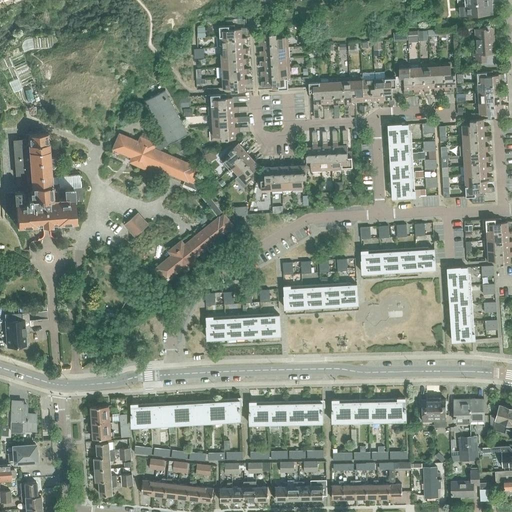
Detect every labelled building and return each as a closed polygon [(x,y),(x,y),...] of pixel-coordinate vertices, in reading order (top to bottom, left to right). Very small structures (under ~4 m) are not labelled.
[(467,0),(467,5),(463,5),(464,15),(492,13),(491,0),(467,0)] [(439,20),(439,28),(449,29),(449,24),(444,20),(439,20)] [(217,36),(228,36),(229,40),(241,39),(241,38),(241,33),(246,33),(246,28),(239,28),(239,29),(235,29),(234,25),(220,26),(220,36),(217,36)] [(205,27),(197,27),(197,38),(205,37),(205,27)] [(476,53),(473,54),(474,62),(481,61),(481,65),(494,64),(493,53),(494,53),(493,28),(475,29),(476,53)] [(428,40),(427,30),(418,31),(419,41),(428,40)] [(408,31),(408,42),(418,42),(417,31),(408,31)] [(264,45),(264,44),(276,43),(277,47),(288,47),(288,36),(277,37),(276,33),(263,33),(264,40),(258,41),(258,46),(264,45)] [(217,36),(217,46),(229,46),(229,50),(242,50),(241,49),(242,49),(241,43),(247,43),(247,38),(241,38),(241,39),(229,40),(228,36),(217,36)] [(301,37),(301,45),(313,44),(312,36),(301,37)] [(382,40),(372,41),(373,49),(382,49),(382,40)] [(265,55),(265,54),(277,53),(277,58),(289,57),(288,47),(277,47),(276,43),(264,44),(264,45),(264,50),(259,51),(259,56),(265,55)] [(221,47),(222,56),(230,56),(230,60),(242,60),(242,58),(242,53),(248,53),(247,48),(242,49),(241,49),(242,50),(229,50),(229,46),(217,46),(217,47),(221,47)] [(260,66),(265,66),(265,64),(278,64),(278,68),(290,67),(289,57),(277,58),(277,53),(265,54),(265,55),(265,61),(259,61),(260,66)] [(222,56),(222,67),(230,66),(230,70),(243,70),(243,69),(243,63),(248,63),(248,58),(242,58),(242,60),(230,60),(230,56),(222,56)] [(440,62),(429,63),(430,75),(434,74),(435,87),(434,87),(434,92),(439,92),(439,87),(444,86),(445,86),(445,74),(440,74),(440,62)] [(450,62),(440,62),(440,74),(445,74),(445,86),(444,86),(444,92),(449,92),(449,86),(456,86),(455,73),(451,73),(450,62)] [(429,66),(420,67),(420,75),(424,75),(425,87),(424,87),(424,93),(429,93),(429,87),(434,87),(435,87),(434,74),(430,75),(429,63),(429,66)] [(260,76),(266,76),(266,75),(278,74),(278,78),(290,77),(290,67),(278,68),(278,64),(265,64),(265,66),(265,71),(260,71),(260,76)] [(410,76),(409,64),(399,65),(400,83),(404,83),(404,87),(403,87),(404,94),(409,94),(408,89),(413,88),(415,88),(414,76),(410,76)] [(409,64),(410,76),(414,76),(415,88),(413,88),(414,94),(419,93),(418,88),(424,88),(424,87),(425,87),(424,75),(420,75),(420,67),(410,68),(409,64)] [(222,67),(223,77),(231,76),(231,81),(243,80),(243,79),(244,79),(243,74),(249,73),(248,68),(243,69),(243,70),(230,70),(230,66),(222,67)] [(477,72),(478,82),(486,82),(486,86),(499,85),(498,84),(499,84),(498,79),(504,79),(504,74),(497,74),(497,75),(492,75),(492,71),(477,72)] [(266,75),(266,76),(266,81),(261,81),(261,86),(268,86),(268,85),(272,85),(273,89),(287,88),(287,78),(290,78),(290,77),(278,78),(278,74),(266,75)] [(231,76),(223,77),(223,87),(231,87),(231,91),(244,91),(244,84),(249,83),(249,78),(244,79),(243,79),(243,80),(231,81),(231,76)] [(362,76),(349,77),(350,89),(354,88),(355,101),(363,100),(362,80),(362,76)] [(339,77),(329,78),(330,90),(334,90),(335,102),(333,102),(334,108),(339,107),(338,102),(344,102),(343,101),(345,101),(344,89),(340,89),(339,77)] [(349,77),(339,77),(340,89),(344,89),(345,101),(343,101),(344,102),(344,107),(349,107),(348,101),(355,101),(354,88),(350,89),(349,77)] [(329,78),(319,79),(320,90),(324,90),(324,102),(323,103),(323,108),(328,108),(328,102),(333,102),(335,102),(334,90),(330,90),(329,78)] [(385,78),(375,79),(375,87),(371,87),(372,100),(378,100),(379,105),(384,105),(383,99),(382,99),(381,87),(385,87),(385,78)] [(395,78),(385,78),(385,87),(381,87),(382,99),(383,99),(388,99),(389,104),(394,104),(393,97),(392,97),(392,93),(396,92),(395,78)] [(320,90),(319,79),(308,79),(309,98),(314,97),(314,102),(313,102),(313,109),(318,109),(318,103),(323,103),(324,102),(324,90),(320,90)] [(375,79),(362,80),(363,100),(372,100),(371,87),(375,87),(375,79)] [(474,82),(475,93),(487,92),(487,96),(499,96),(499,94),(499,89),(505,89),(504,84),(499,84),(498,84),(499,85),(486,86),(486,82),(478,82),(474,82)] [(31,89),(24,90),(27,102),(34,100),(31,89)] [(194,166),(159,151),(161,148),(164,146),(174,140),(180,150),(188,146),(182,136),(188,133),(165,89),(145,99),(165,137),(153,143),(140,138),(138,142),(120,135),(114,148),(133,157),(131,161),(145,167),(147,162),(186,179),(184,183),(198,189),(219,216),(184,243),(181,239),(169,249),(173,253),(156,266),(166,278),(182,265),(185,269),(197,259),(194,255),(229,227),(229,226),(233,223),(200,184),(196,183),(197,180),(194,179),(198,169),(193,167),(194,166)] [(475,93),(476,103),(487,102),(487,106),(500,106),(500,104),(500,99),(505,99),(505,94),(499,94),(499,96),(487,96),(487,92),(475,93)] [(211,94),(212,105),(220,104),(220,109),(232,108),(232,107),(233,107),(232,101),(238,101),(237,96),(231,97),(231,98),(226,98),(226,94),(211,94)] [(173,95),(179,106),(190,106),(190,97),(173,95)] [(487,102),(476,103),(479,103),(480,113),(488,113),(488,117),(501,116),(500,109),(506,109),(505,104),(500,104),(500,106),(487,106),(487,102)] [(209,115),(212,115),(221,115),(221,119),(233,118),(233,117),(233,112),(238,111),(238,106),(233,107),(232,107),(232,108),(220,109),(220,104),(212,105),(208,105),(209,115)] [(212,115),(213,125),(221,125),(221,129),(234,128),(234,127),(233,122),(239,121),(239,117),(233,117),(233,118),(221,119),(221,115),(212,115)] [(463,134),(463,135),(471,134),(471,130),(483,130),(483,131),(489,131),(488,126),(483,126),(482,119),(470,120),(470,124),(462,124),(462,125),(459,125),(459,134),(463,134)] [(434,123),(422,123),(423,133),(434,132),(434,123)] [(390,124),(388,124),(388,127),(391,127),(391,135),(389,135),(389,145),(392,145),(392,153),(390,153),(390,163),(393,163),(394,171),(391,171),(392,181),(394,181),(395,189),(392,189),(393,198),(411,197),(412,196),(412,190),(408,130),(408,124),(401,124),(394,124),(390,124)] [(221,125),(213,125),(209,125),(210,135),(211,140),(234,139),(234,132),(240,132),(239,127),(234,127),(234,128),(221,129),(221,125)] [(460,145),(471,145),(471,140),(483,140),(483,141),(484,141),(489,141),(489,136),(483,136),(483,131),(483,130),(471,130),(471,134),(463,135),(463,145),(460,145)] [(55,156),(54,156),(54,152),(53,143),(47,144),(46,133),(26,134),(26,135),(28,135),(28,139),(12,140),(15,174),(20,174),(21,179),(29,179),(29,184),(32,184),(32,190),(3,192),(5,209),(15,208),(17,223),(35,222),(35,221),(41,220),(41,222),(50,222),(50,219),(56,219),(56,220),(76,219),(75,200),(83,200),(82,187),(81,187),(80,177),(79,174),(67,175),(61,176),(50,176),(49,164),(55,164),(55,156)] [(333,146),(328,146),(328,147),(326,147),(327,159),(331,159),(332,170),(342,170),(341,158),(337,158),(336,146),(338,146),(337,140),(332,140),(333,146)] [(343,145),(338,146),(336,146),(337,158),(341,158),(342,170),(352,169),(351,151),(347,151),(347,147),(348,146),(348,140),(343,140),(343,145)] [(460,145),(460,156),(472,155),(472,151),(484,150),(484,151),(490,151),(490,146),(484,146),(484,141),(483,141),(483,140),(471,140),(471,145),(460,145)] [(317,147),(317,141),(312,142),(312,147),(306,148),(306,160),(310,160),(311,171),(321,171),(321,159),(317,159),(316,147),(317,147)] [(317,147),(316,147),(317,159),(321,159),(321,171),(332,170),(331,159),(327,159),(326,147),(328,147),(328,146),(327,141),(322,141),(323,147),(317,147)] [(435,151),(435,141),(423,141),(424,151),(435,151)] [(230,169),(232,167),(238,162),(236,159),(245,150),(238,143),(228,151),(231,154),(223,161),(230,169)] [(204,154),(206,159),(208,158),(209,161),(217,157),(214,150),(210,151),(205,154),(204,154)] [(232,167),(239,175),(245,169),(242,166),(252,158),(245,150),(236,159),(238,162),(232,167)] [(464,156),(465,165),(473,165),(472,161),(485,160),(485,161),(491,161),(490,156),(485,156),(484,151),(484,150),(472,151),(472,155),(460,156),(464,156)] [(245,169),(239,175),(246,183),(253,177),(250,174),(259,166),(252,158),(242,166),(245,169)] [(436,168),(436,159),(425,160),(425,169),(436,168)] [(465,165),(465,176),(473,175),(473,171),(485,170),(485,172),(486,172),(491,171),(491,166),(485,167),(485,161),(485,160),(472,161),(473,165),(465,165)] [(306,165),(295,166),(296,178),(292,178),(292,190),(303,189),(302,178),(306,178),(306,165)] [(285,166),(275,167),(275,179),(271,179),(272,191),(282,190),(281,179),(286,179),(285,166)] [(295,166),(285,166),(286,179),(281,179),(282,190),(292,190),(292,178),(296,178),(295,166)] [(275,179),(275,167),(264,167),(265,179),(261,179),(261,188),(271,187),(272,191),(271,179),(275,179)] [(465,176),(466,186),(474,185),(474,181),(486,181),(486,182),(492,181),(491,177),(486,177),(486,172),(485,172),(485,170),(473,171),(473,175),(465,176)] [(437,186),(437,177),(431,177),(428,177),(426,178),(426,187),(437,186)] [(474,185),(466,186),(466,196),(471,196),(472,203),(484,203),(484,191),(485,191),(485,192),(492,192),(492,187),(487,187),(486,182),(486,181),(474,181),(474,185)] [(256,202),(250,207),(254,212),(260,207),(256,202)] [(247,205),(235,206),(235,215),(247,214),(247,205)] [(136,214),(124,224),(135,237),(147,226),(136,214)] [(483,219),(484,230),(495,229),(495,233),(507,232),(507,231),(508,231),(507,226),(511,225),(511,220),(506,221),(506,222),(501,222),(501,218),(483,219)] [(424,223),(414,224),(415,235),(424,235),(424,223)] [(406,224),(396,225),(397,237),(407,236),(406,224)] [(388,225),(378,226),(379,237),(389,237),(388,225)] [(370,227),(360,227),(361,239),(370,238),(370,227)] [(484,230),(484,240),(495,239),(496,243),(508,243),(508,241),(508,236),(511,235),(511,230),(508,231),(507,231),(507,232),(495,233),(495,229),(484,230)] [(484,250),(496,249),(496,254),(509,253),(509,252),(509,246),(511,246),(511,241),(508,241),(508,243),(496,243),(495,239),(484,240),(485,250),(484,250)] [(362,260),(361,260),(362,273),(365,273),(365,270),(373,269),(373,272),(383,271),(383,269),(391,268),(391,271),(401,270),(401,268),(409,267),(409,270),(419,269),(419,267),(427,266),(427,269),(435,268),(435,264),(434,248),(430,249),(428,249),(368,252),(362,253),(362,260)] [(496,249),(484,250),(485,261),(496,260),(497,264),(510,263),(509,257),(511,256),(511,251),(509,252),(509,253),(496,254),(496,249)] [(346,258),(337,259),(338,271),(347,270),(346,258)] [(328,260),(319,260),(320,272),(329,271),(328,260)] [(311,272),(310,261),(301,261),(302,273),(311,272)] [(282,262),(283,274),(293,274),(292,262),(282,262)] [(493,265),(481,266),(482,276),(493,275),(493,265)] [(460,267),(447,268),(447,270),(450,270),(451,278),(448,278),(449,288),(451,288),(452,296),(449,296),(450,306),(453,306),(453,314),(451,314),(451,324),(454,324),(454,332),(452,332),(452,341),(472,339),(472,333),(468,273),(467,267),(460,267)] [(285,295),(284,295),(285,308),(288,308),(287,305),(295,305),(296,307),(306,307),(305,304),(313,304),(314,306),(324,306),(323,303),(331,303),(332,305),(342,305),(342,302),(349,301),(350,304),(358,304),(357,284),(351,284),(290,288),(284,288),(285,295)] [(495,293),(494,284),(482,284),(483,294),(495,293)] [(269,289),(260,290),(260,301),(270,301),(269,289)] [(251,290),(241,291),(242,302),(251,302),(251,290)] [(233,291),(223,292),(224,303),(233,303),(233,291)] [(205,293),(206,305),(215,304),(214,293),(205,293)] [(483,302),(484,312),(496,311),(495,302),(483,302)] [(106,309),(105,316),(114,318),(115,311),(106,309)] [(28,312),(4,314),(7,346),(25,345),(25,335),(25,334),(25,328),(29,327),(28,312)] [(207,326),(207,339),(210,339),(210,336),(218,335),(218,338),(228,337),(228,335),(236,334),(236,337),(246,336),(246,334),(254,333),(254,336),(264,335),(264,333),(272,332),(272,335),(281,334),(279,314),(273,315),(247,316),(243,317),(213,318),(207,319),(207,326)] [(497,329),(497,319),(484,320),(485,330),(497,329)] [(433,421),(433,397),(426,397),(426,399),(421,399),(421,421),(433,421)] [(433,397),(433,421),(434,421),(434,426),(447,426),(447,420),(446,420),(445,399),(440,399),(440,397),(433,397)] [(483,398),(453,399),(453,421),(456,421),(457,421),(457,416),(463,416),(463,423),(470,423),(470,420),(484,420),(483,398)] [(132,413),(131,413),(132,426),(132,427),(135,426),(134,424),(142,423),(143,426),(153,425),(152,423),(160,422),(160,425),(168,424),(170,424),(170,421),(178,421),(178,424),(188,423),(188,420),(196,420),(196,422),(207,422),(206,419),(214,419),(214,421),(223,421),(225,421),(224,418),(232,418),(232,420),(241,420),(240,406),(240,400),(137,406),(131,406),(132,413)] [(333,409),(332,409),(332,422),(335,422),(335,419),(343,419),(343,422),(353,421),(353,419),(361,419),(361,421),(371,421),(371,418),(379,418),(379,421),(389,421),(389,418),(397,418),(397,420),(406,420),(406,407),(405,407),(405,400),(398,400),(338,402),(332,402),(333,409)] [(14,429),(35,430),(35,413),(24,413),(24,405),(22,405),(22,401),(15,401),(14,429)] [(250,411),(249,411),(249,424),(252,424),(252,421),(260,421),(260,423),(269,423),(270,423),(270,421),(278,420),(278,423),(288,423),(288,420),(296,420),(296,422),(306,422),(306,420),(314,419),(314,422),(323,422),(323,409),(322,402),(256,404),(250,404),(250,411)] [(496,416),(490,415),(490,429),(492,430),(505,433),(506,429),(511,431),(511,407),(499,404),(496,416)] [(90,406),(91,415),(110,413),(109,405),(90,406)] [(91,415),(91,422),(112,421),(112,415),(110,416),(110,413),(91,415)] [(120,419),(121,428),(128,427),(128,419),(120,419)] [(91,422),(92,430),(111,429),(110,422),(112,421),(91,422)] [(0,431),(0,435),(8,436),(8,426),(1,426),(0,431)] [(128,427),(121,428),(121,437),(129,436),(128,427)] [(111,429),(92,430),(93,438),(112,437),(114,437),(113,431),(111,431),(111,429)] [(459,454),(451,455),(452,461),(460,461),(477,459),(475,435),(458,437),(459,454)] [(97,442),(98,456),(98,457),(115,455),(114,449),(109,450),(109,441),(97,442)] [(11,444),(11,453),(7,453),(8,462),(12,462),(12,463),(22,463),(28,463),(28,462),(37,462),(36,443),(11,444)] [(134,453),(143,453),(144,446),(135,445),(134,453)] [(363,458),(363,445),(360,445),(360,451),(354,451),(354,458),(363,458)] [(511,448),(509,445),(492,446),(492,453),(501,453),(502,467),(511,466),(511,448)] [(144,446),(143,453),(151,454),(152,447),(144,446)] [(381,458),(381,446),(378,446),(378,451),(371,451),(372,459),(381,458)] [(396,446),(396,451),(398,451),(398,458),(407,458),(406,451),(402,451),(402,446),(396,446)] [(154,454),(162,455),(163,447),(155,447),(154,454)] [(163,447),(162,455),(170,456),(171,448),(163,447)] [(172,456),(180,457),(180,450),(173,449),(172,456)] [(180,450),(180,457),(188,458),(188,451),(180,450)] [(94,457),(95,469),(110,468),(110,461),(115,460),(115,455),(98,457),(98,456),(94,457)] [(180,461),(179,471),(187,472),(188,461),(180,461)] [(203,464),(202,474),(209,475),(210,465),(203,464)] [(0,480),(11,480),(11,476),(12,476),(11,468),(10,469),(10,466),(0,466),(0,480)] [(424,466),(424,473),(424,497),(437,497),(437,485),(440,485),(440,471),(438,471),(438,466),(424,466)] [(96,481),(99,480),(116,479),(116,475),(111,475),(110,468),(95,469),(96,481)] [(393,468),(388,468),(389,481),(389,483),(390,497),(401,497),(401,483),(395,483),(393,483),(393,468)] [(480,489),(480,482),(479,482),(479,469),(470,470),(470,480),(450,481),(451,497),(474,496),(473,485),(477,485),(479,485),(480,489)] [(504,490),(508,490),(508,494),(511,493),(511,469),(495,471),(496,491),(504,490)] [(99,480),(100,495),(112,494),(112,486),(117,486),(116,479),(99,480)] [(141,493),(153,495),(155,481),(143,479),(141,493)] [(23,482),(24,495),(24,496),(36,495),(35,481),(23,482)] [(153,495),(165,496),(166,482),(155,481),(153,495)] [(165,496),(176,497),(178,483),(166,482),(165,496)] [(480,482),(480,489),(481,500),(489,500),(488,488),(488,482),(480,482)] [(176,497),(188,499),(189,485),(178,483),(176,497)] [(378,483),(366,484),(367,498),(378,497),(378,483)] [(389,483),(378,483),(378,497),(390,497),(389,483)] [(344,498),(344,484),(332,485),(332,498),(344,498)] [(355,484),(344,484),(344,498),(355,498),(355,484)] [(366,484),(355,484),(355,498),(367,498),(366,484)] [(188,499),(199,500),(201,486),(189,485),(188,499)] [(299,485),(288,486),(288,500),(299,499),(299,485)] [(311,485),(299,485),(299,499),(311,499),(311,485)] [(323,485),(311,485),(311,499),(323,499),(323,485)] [(201,486),(199,500),(211,501),(213,487),(201,486)] [(244,486),(232,487),(232,501),(244,501),(244,486)] [(255,486),(244,486),(244,501),(256,500),(255,486)] [(268,486),(255,486),(256,500),(268,500),(268,486)] [(288,500),(288,486),(276,486),(276,500),(288,500)] [(232,501),(232,487),(220,487),(220,501),(232,501)] [(25,501),(25,508),(40,507),(40,495),(36,495),(24,496),(24,495),(20,496),(21,501),(25,501)]
